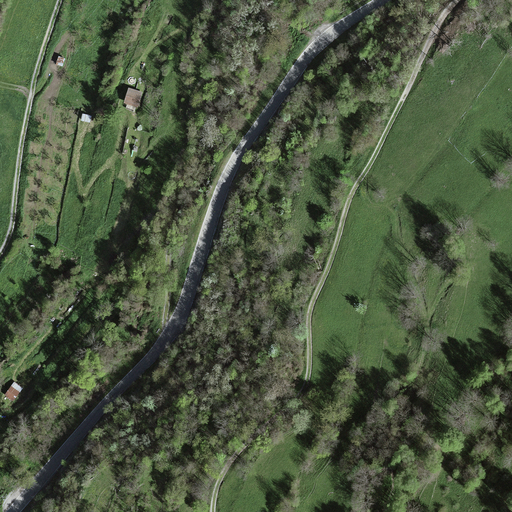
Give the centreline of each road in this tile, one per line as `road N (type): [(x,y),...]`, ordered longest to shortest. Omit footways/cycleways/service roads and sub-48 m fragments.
road 1 (residential): [(15,511),(168,338),(225,182),(314,50),(389,0)]
road 2 (track): [(453,0),(347,201),(308,314),(307,386),(296,409),(224,472),(213,511)]
road 3 (track): [(168,338),(168,235),(187,81)]
